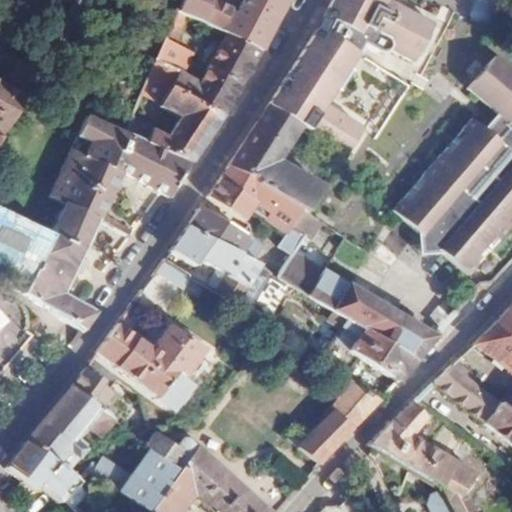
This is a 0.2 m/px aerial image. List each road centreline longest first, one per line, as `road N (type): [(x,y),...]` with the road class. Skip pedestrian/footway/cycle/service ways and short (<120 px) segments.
road 1 (residential): [(0,448),(68,368),(176,215),(311,0)]
road 2 (residential): [(511,277),(302,511)]
